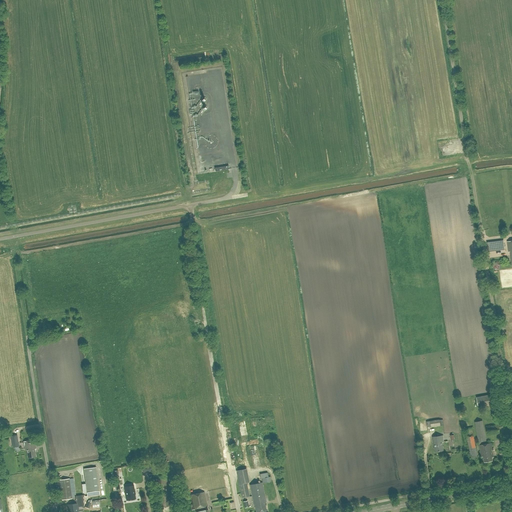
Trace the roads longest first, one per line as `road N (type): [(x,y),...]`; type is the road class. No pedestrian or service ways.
road 1 (unclassified): [(442,0),(511,427)]
road 2 (unclassified): [(0,238),(224,198)]
road 3 (unclassified): [(55,511),(28,347)]
road 4 (secondary): [(364,511),(511,482)]
